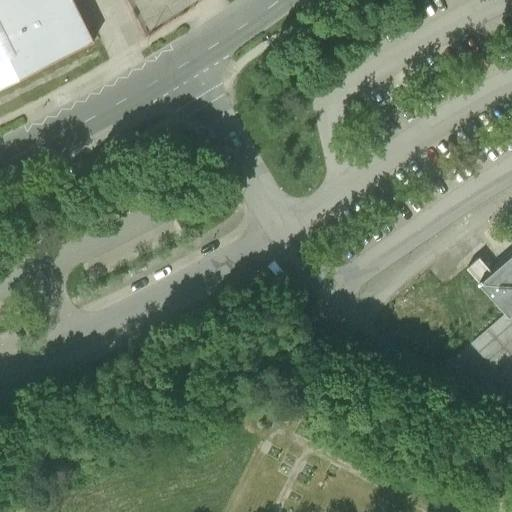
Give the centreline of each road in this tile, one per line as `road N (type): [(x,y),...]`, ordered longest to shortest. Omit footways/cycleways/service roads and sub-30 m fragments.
road 1 (unclassified): [(283,231),(236,263),(0,372)]
road 2 (residential): [(183,66),(0,164)]
road 3 (unclassified): [(183,66),(283,231)]
